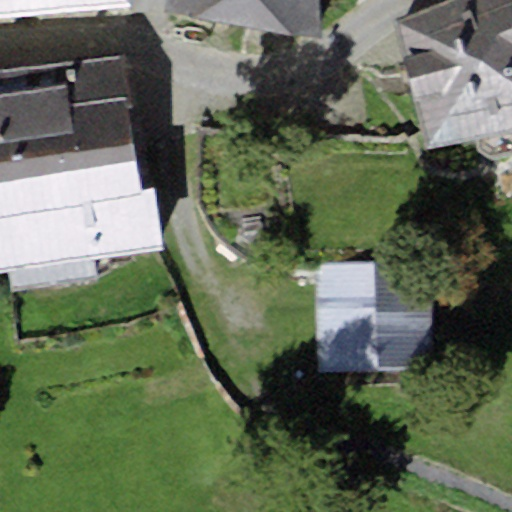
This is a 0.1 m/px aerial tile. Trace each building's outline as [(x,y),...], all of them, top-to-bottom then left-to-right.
[(0,0),(0,17),(134,4),(134,0),(0,0)] [(169,0),(168,10),(265,23),(323,31),(322,0),(169,0)] [(412,78),(428,144),(511,129),(511,0),(450,0),(398,22),(412,78)] [(0,180),(135,159),(130,118),(122,56),(0,68),(0,180)] [(0,269),(10,268),(12,286),(96,274),(92,252),(164,242),(151,186),(141,190),(137,171),(135,159),(0,180),(0,269)] [(427,255),(311,263),(322,372),(435,353),(427,255)]
